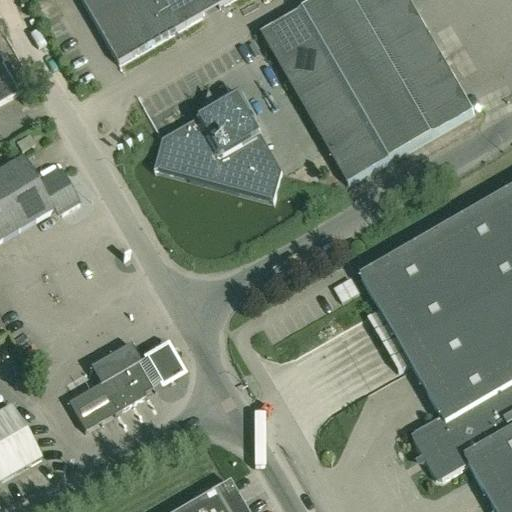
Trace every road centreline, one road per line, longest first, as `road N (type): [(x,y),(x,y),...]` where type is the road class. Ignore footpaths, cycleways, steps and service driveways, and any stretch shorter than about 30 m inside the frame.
road 1 (unclassified): [(182,314),(511,127)]
road 2 (unclassified): [(182,314),(6,22)]
road 3 (unclassified): [(29,511),(224,399)]
road 4 (unclassified): [(290,511),(224,399)]
